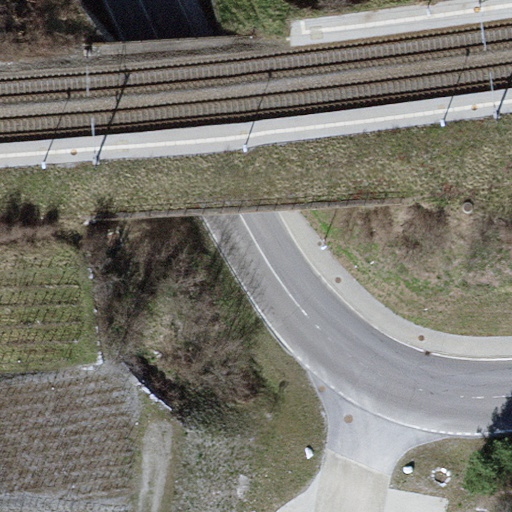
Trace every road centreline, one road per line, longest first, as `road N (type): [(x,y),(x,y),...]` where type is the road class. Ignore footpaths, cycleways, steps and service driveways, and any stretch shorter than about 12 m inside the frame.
road 1 (unclassified): [(158,35),(263,256),(320,329),(416,386),(511,395)]
road 2 (track): [(284,511),(341,346)]
